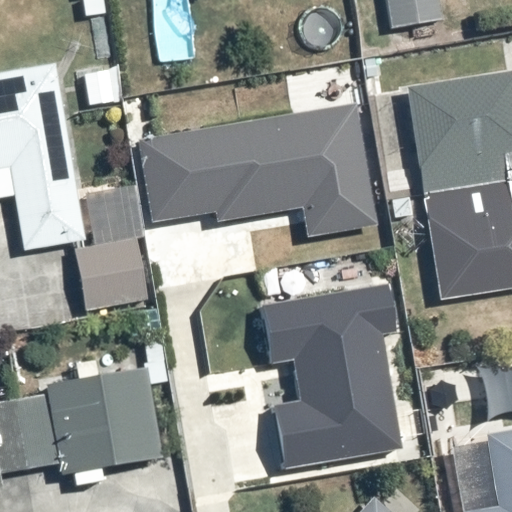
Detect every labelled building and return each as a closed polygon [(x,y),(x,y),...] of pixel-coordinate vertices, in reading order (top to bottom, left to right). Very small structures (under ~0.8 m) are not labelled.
[(177,0),(136,0),(149,76),(188,69),(177,0)] [(440,0),(382,0),(386,31),(442,26),(440,0)] [(119,62),(81,64),(84,112),(122,110),(119,62)] [(50,68),(0,76),(0,172),(5,171),(19,254),(81,242),(50,68)] [(511,73),(402,89),(437,305),(511,292),(511,73)] [(351,107),(133,143),(147,228),(211,217),(213,226),(298,212),(303,242),(373,228),(351,107)] [(132,183),(83,193),(91,233),(140,222),(132,183)] [(138,240),(72,250),(80,316),(146,308),(138,240)] [(391,337),(382,288),(255,311),(262,369),(290,365),(294,405),(268,409),(279,474),(397,452),(378,340),(391,337)] [(140,373),(0,397),(0,478),(54,469),(56,481),(156,463),(140,373)] [(492,509),(477,511),(511,511),(511,433),(482,439),(492,509)] [(379,511),(370,503),(362,511),(379,511)]
